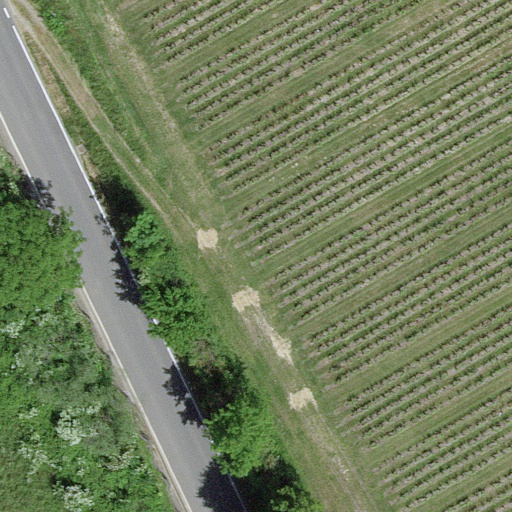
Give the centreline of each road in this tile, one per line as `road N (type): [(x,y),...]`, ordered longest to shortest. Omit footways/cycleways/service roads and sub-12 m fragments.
road 1 (track): [(362,511),(248,305),(199,233),(148,183),(17,0)]
road 2 (tertiary): [(221,511),(0,48)]
